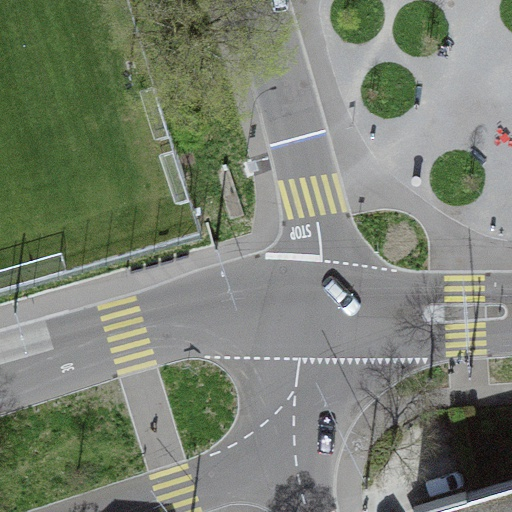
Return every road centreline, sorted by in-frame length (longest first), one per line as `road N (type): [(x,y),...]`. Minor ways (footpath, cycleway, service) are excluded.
road 1 (residential): [(322,311),(257,299),(0,372)]
road 2 (tertiary): [(322,311),(331,254),(257,0)]
road 3 (residential): [(511,313),(322,311)]
road 4 (residential): [(118,511),(286,451)]
road 5 (tertiary): [(286,451),(313,372),(322,311)]
